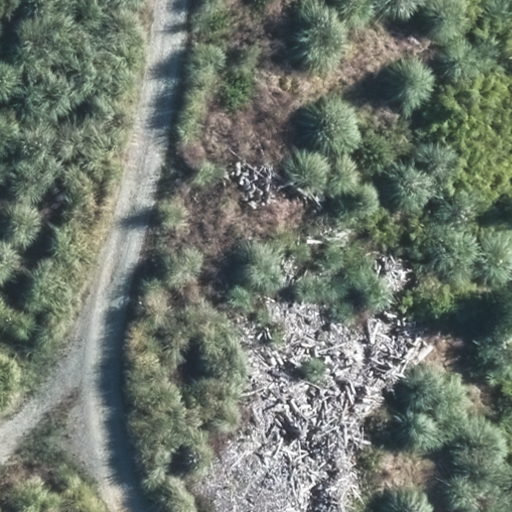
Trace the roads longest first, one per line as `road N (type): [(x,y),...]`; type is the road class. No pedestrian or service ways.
road 1 (track): [(180,0),(177,100),(41,411),(0,442)]
road 2 (track): [(41,411),(108,511)]
